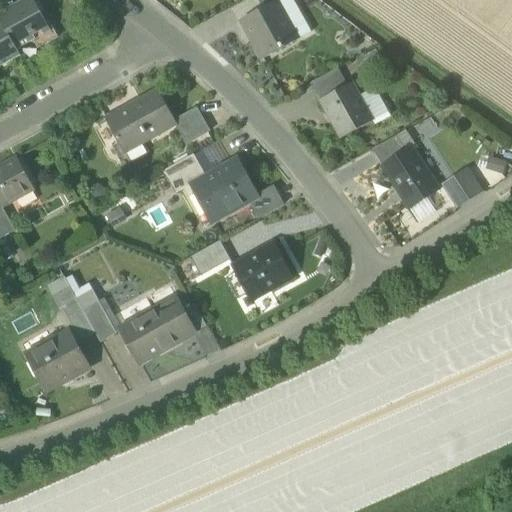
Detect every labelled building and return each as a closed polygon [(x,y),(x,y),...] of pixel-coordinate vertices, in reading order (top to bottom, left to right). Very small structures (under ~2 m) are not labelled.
[(0,20),(17,50),(33,41),(51,31),(47,24),(33,0),(23,0),(20,2),(0,12),(0,20)] [(260,0),(265,9),(277,2),(278,3),(284,0),(260,0)] [(254,41),(264,60),(299,40),(278,3),(277,2),(265,9),(242,21),(243,22),(244,22),(255,40),(254,41)] [(0,67),(20,56),(17,50),(0,20),(0,67)] [(49,22),(47,24),(51,31),(33,41),(38,49),(58,38),(49,22)] [(313,83),(322,100),(348,86),(339,69),(313,83)] [(322,100),(343,138),(375,120),(354,83),(348,86),(322,100)] [(107,120),(126,153),(177,124),(174,120),(157,90),(107,120)] [(177,124),(189,144),(208,133),(194,109),(174,120),(177,124)] [(372,151),(383,167),(407,151),(397,137),(372,151)] [(383,167),(410,209),(440,190),(413,147),(407,151),(383,167)] [(165,172),(175,190),(178,187),(203,173),(193,156),(165,172)] [(0,201),(3,207),(35,190),(19,160),(2,169),(3,170),(0,171),(0,201)] [(211,217),(214,223),(254,200),(258,198),(237,160),(205,178),(193,185),(211,217)] [(438,183),(455,207),(480,189),(463,165),(438,183)] [(178,187),(199,223),(211,217),(193,185),(205,178),(203,173),(178,187)] [(254,200),(264,218),(286,206),(276,189),(258,198),(254,200)] [(0,201),(0,238),(15,230),(3,207),(0,201)] [(190,258),(200,277),(230,261),(220,242),(190,258)] [(233,266),(253,302),(293,280),(274,244),(233,266)] [(92,290),(77,299),(79,303),(83,311),(99,302),(92,290)] [(65,310),(79,303),(77,299),(72,291),(59,298),(65,310)] [(176,299),(158,308),(177,342),(193,333),(194,334),(195,333),(183,311),(176,299)] [(99,302),(83,311),(96,335),(101,342),(117,333),(99,302)] [(83,342),(96,335),(83,311),(79,303),(65,310),(83,342)] [(183,311),(195,333),(207,327),(195,306),(183,311)] [(178,343),(177,342),(158,308),(121,329),(140,364),(141,363),(140,362),(160,351),(161,352),(178,343)] [(28,354),(48,392),(50,391),(49,389),(72,377),(73,379),(90,370),(69,332),(53,341),(54,342),(30,355),(29,353),(28,354)]
